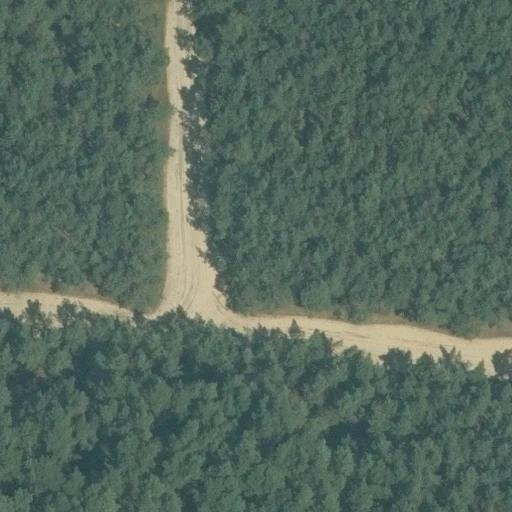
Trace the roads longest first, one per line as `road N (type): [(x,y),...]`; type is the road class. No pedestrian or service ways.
road 1 (track): [(0,321),(511,362)]
road 2 (track): [(195,337),(182,0)]
